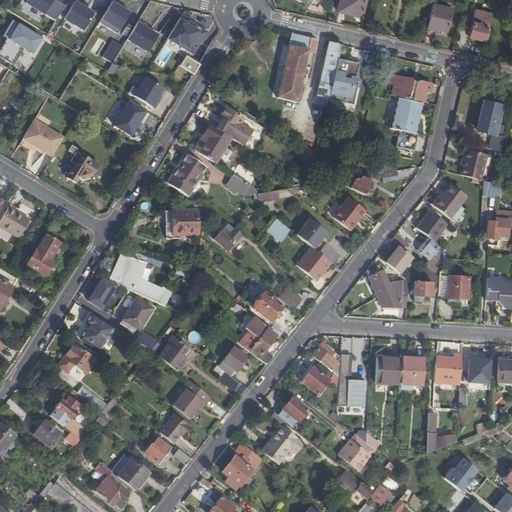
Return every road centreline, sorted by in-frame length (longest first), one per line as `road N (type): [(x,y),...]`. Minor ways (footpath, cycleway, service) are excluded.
road 1 (residential): [(457,62),(431,170),(311,324)]
road 2 (residential): [(311,324),(162,511)]
road 3 (residential): [(232,28),(106,231)]
road 4 (residential): [(457,62),(261,16)]
road 5 (residential): [(511,335),(311,324)]
road 6 (residential): [(0,397),(106,231)]
road 7 (residential): [(0,165),(106,231)]
